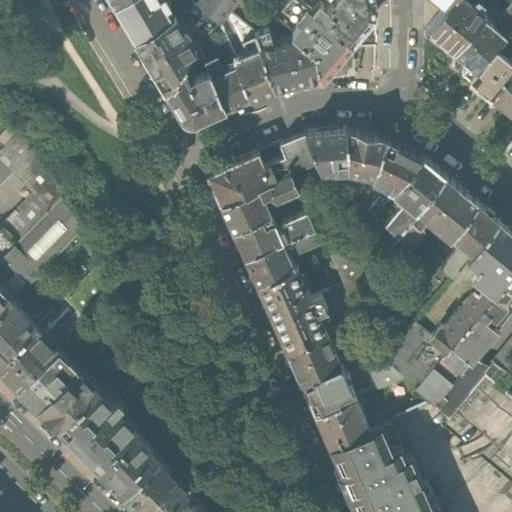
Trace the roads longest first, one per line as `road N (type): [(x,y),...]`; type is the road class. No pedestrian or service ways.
road 1 (residential): [(176,154),(333,511)]
road 2 (residential): [(395,108),(304,103),(176,154)]
road 3 (residential): [(82,0),(176,154)]
road 4 (residential): [(511,190),(430,123),(395,108)]
road 5 (primary): [(101,511),(0,412)]
